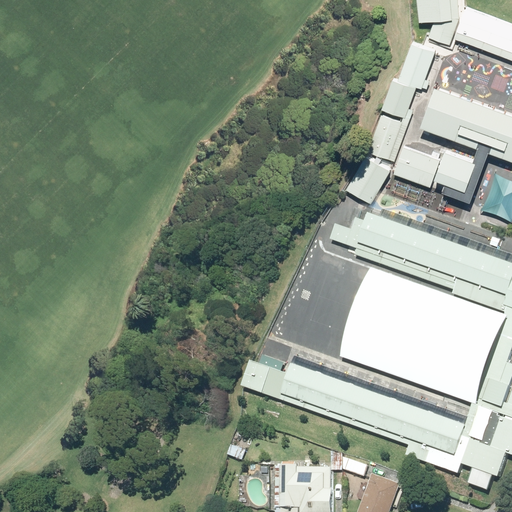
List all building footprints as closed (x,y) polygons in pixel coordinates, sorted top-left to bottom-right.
[(461,12),(459,0),(420,0),(422,19),(437,18),(430,35),(453,44),(465,14),(461,12)] [(511,21),(469,5),(460,29),(511,48),(511,21)] [(423,85),(436,48),(412,40),(399,77),(423,85)] [(416,83),(393,75),(382,106),(405,115),(416,83)] [(511,106),(437,81),(422,124),(511,154),(511,106)] [(381,112),(369,149),(391,157),(404,119),(381,112)] [(441,156),(404,143),(394,171),(431,184),(441,156)] [(477,157),(444,146),(435,174),(468,185),(477,157)] [(368,154),(349,186),(372,200),(391,168),(368,154)] [(338,224),(332,239),(458,284),(455,293),(507,311),(505,315),(474,401),(465,425),(294,363),(289,375),(255,362),(246,385),(411,445),(408,454),(457,472),(461,462),(503,477),(510,455),(511,455),(511,361),(510,361),(511,356),(511,263),(364,211),(357,231),(338,224)] [(372,268),(341,354),(474,401),(505,315),(372,268)] [(249,450),(234,445),(231,457),(246,462),(249,450)] [(371,467),(344,460),(341,469),(368,477),(371,467)] [(334,511),(337,465),(279,463),(276,511),(334,511)] [(394,511),(404,487),(373,476),(359,511),(394,511)]
